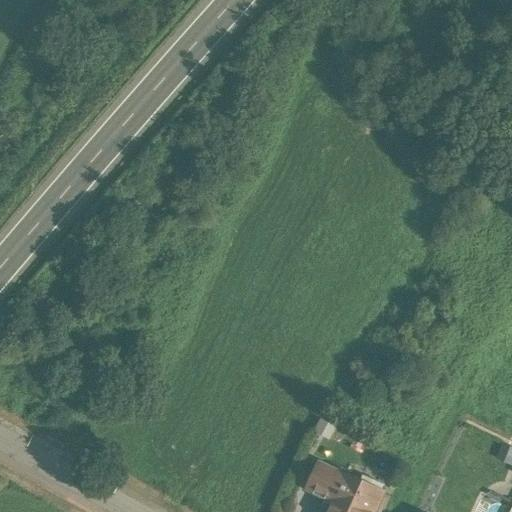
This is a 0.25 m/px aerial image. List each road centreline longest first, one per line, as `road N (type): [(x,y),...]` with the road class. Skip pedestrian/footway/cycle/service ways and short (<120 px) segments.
road 1 (primary): [(0,269),(234,0)]
road 2 (unclassified): [(0,442),(125,511)]
